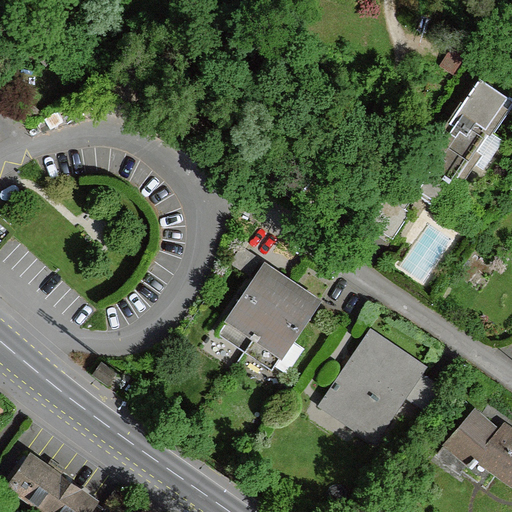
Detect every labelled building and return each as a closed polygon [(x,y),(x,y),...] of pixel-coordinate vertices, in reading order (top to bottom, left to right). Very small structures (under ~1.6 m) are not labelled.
[(470,44),(460,38),(445,64),(455,70),(470,44)] [(124,61),(109,85),(139,105),(154,81),(124,61)] [(439,161),(420,190),(450,210),(465,186),(457,181),(492,130),(488,127),(509,96),(481,77),(430,154),(439,161)] [(290,147),(267,179),(291,196),(314,164),(290,147)] [(394,199),(407,208),(420,190),(439,161),(430,154),(424,162),(430,165),(406,200),(397,194),(394,199)] [(18,187),(13,186),(3,192),(2,195),(4,198),(7,199),(17,194),(19,191),(18,187)] [(394,199),(386,193),(367,220),(393,238),(412,211),(407,208),(394,199)] [(354,229),(353,215),(340,216),(340,229),(354,229)] [(266,264),(219,333),(247,352),(293,283),(266,264)] [(319,301),(293,283),(247,352),(273,370),(314,309),(319,301)] [(369,334),(326,398),(381,433),(405,397),(422,372),(423,370),(369,334)] [(118,376),(103,366),(95,377),(110,387),(118,376)] [(444,386),(422,372),(405,397),(427,411),(444,386)] [(498,433),(475,411),(448,442),(474,465),(481,458),(511,479),(511,431),(504,426),(498,433)] [(28,453),(7,479),(51,511),(86,511),(94,501),(28,453)] [(100,511),(103,508),(94,501),(86,511),(100,511)]
